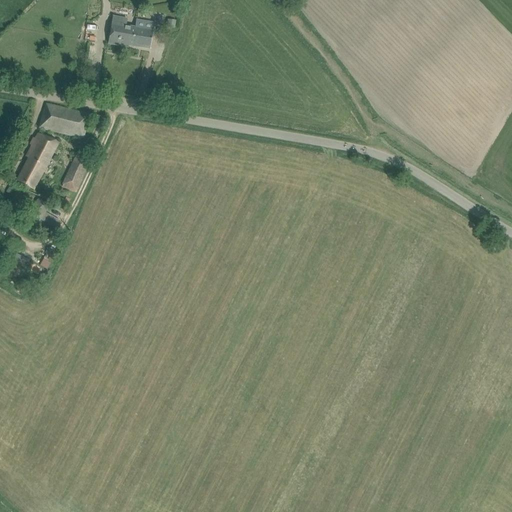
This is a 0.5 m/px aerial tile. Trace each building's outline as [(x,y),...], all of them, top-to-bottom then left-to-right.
[(154,24),(144,22),(133,20),(132,26),(126,26),(127,20),(113,17),(108,44),(127,47),(128,45),(150,49),(154,24)] [(87,40),(88,30),(81,29),(80,40),(87,40)] [(81,138),(89,114),(46,104),(39,128),(81,138)] [(34,188),(46,164),(58,143),(41,134),(27,157),(29,158),(18,180),(34,188)] [(76,193),(92,159),(78,152),(62,187),(76,193)] [(318,178),(312,191),(320,194),(326,182),(318,178)] [(15,191),(9,188),(6,192),(13,196),(15,191)] [(16,192),(12,199),(29,209),(33,202),(16,192)] [(53,202),(65,207),(69,199),(66,198),(64,201),(62,200),(55,197),(53,202)] [(49,206),(38,199),(30,214),(55,228),(59,220),(45,213),(49,206)] [(58,253),(49,248),(43,259),(52,264),(58,253)] [(23,260),(15,257),(9,270),(22,276),(26,268),(27,267),(26,267),(29,260),(24,257),(23,260)] [(23,282),(19,287),(24,292),(29,287),(23,282)]
